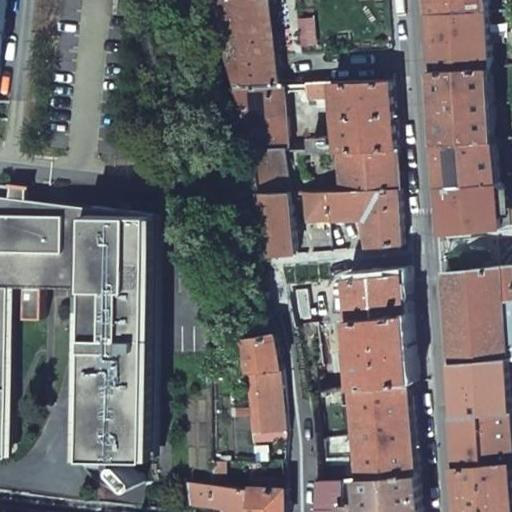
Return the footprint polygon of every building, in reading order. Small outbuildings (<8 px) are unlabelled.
[(211,0),(236,86),(282,84),(272,0),(211,0)] [(431,0),(431,1),(433,15),(491,10),(490,0),(431,0)] [(435,53),(436,70),(494,66),(491,10),(433,15),(435,53)] [(438,108),(440,142),(498,138),(494,66),(436,70),(438,108)] [(340,97),(343,149),(402,148),(399,114),(397,80),(308,83),(309,96),(309,99),(318,98),(332,98),(340,97)] [(236,86),(256,148),(286,149),(288,149),(285,92),(304,92),(304,96),(309,96),(308,83),(282,84),(236,86)] [(318,98),(318,106),(332,106),(332,98),(318,98)] [(308,139),(308,150),(324,150),(334,149),(333,135),(313,136),(313,139),(308,139)] [(441,165),(443,187),(501,181),(498,138),(440,142),(441,165)] [(291,193),(286,149),(256,148),(259,193),(291,193)] [(343,149),(345,191),(404,189),(404,182),(402,148),(343,149)] [(308,150),(299,150),(300,177),(310,177),(310,182),(315,182),(315,177),(325,177),(324,150),(308,150)] [(511,179),(501,181),(443,187),(444,200),(445,231),(485,228),(507,226),(506,196),(511,195),(511,179)] [(30,187),(0,183),(0,195),(29,198),(30,187)] [(345,191),(309,192),(313,253),(334,251),(332,218),(363,218),(364,228),(371,228),(372,247),(407,244),(406,229),(404,189),(345,191)] [(259,193),(265,257),(277,256),(295,254),(298,254),(293,192),(291,193),(259,193)] [(0,452),(11,452),(12,285),(94,286),(93,455),(94,455),(125,455),(131,455),(157,455),(159,213),(29,198),(0,195),(0,452)] [(448,285),(453,363),(511,357),(511,356),(507,265),(489,267),(447,271),(448,285)] [(343,314),(344,320),(353,319),(411,313),(411,305),(408,271),(350,277),(353,313),(343,314)] [(286,286),(294,326),(324,323),(320,281),(286,286)] [(356,354),(358,385),(415,380),(413,347),(411,313),(353,319),(355,342),(350,343),(351,347),(355,347),(356,354)] [(315,365),(318,392),(352,386),(358,385),(356,354),(333,359),(334,332),(319,333),(321,358),(319,358),(320,365),(315,365)] [(247,339),(254,372),(263,371),(286,369),(279,333),(247,339)] [(240,340),(245,373),(254,372),(247,339),(240,340)] [(456,415),(511,409),(511,357),(453,363),(456,403),(456,415)] [(263,371),(266,431),(291,429),(286,369),(263,371)] [(358,394),(365,478),(422,472),(422,465),(417,405),(415,380),(358,385),(352,386),(353,395),(358,394)] [(511,462),(511,409),(456,415),(459,454),(460,467),(511,462)] [(125,455),(125,465),(125,467),(126,469),(139,482),(141,484),(145,483),(147,482),(148,479),(148,475),(148,474),(134,460),(131,459),(131,455),(125,455)] [(461,500),(462,511),(511,511),(511,462),(460,467),(461,500)] [(425,511),(425,504),(422,472),(365,478),(361,478),(363,499),(364,510),(359,511),(425,511)] [(253,511),(289,511),(290,487),(279,487),(279,480),(275,478),(264,478),(263,480),(263,487),(252,487),(253,511)] [(319,481),(317,511),(343,511),(344,503),(346,479),(319,481)] [(193,480),(193,503),(227,507),(226,511),(253,511),(252,487),(193,480)] [(344,503),(343,511),(359,511),(364,510),(363,499),(354,500),(355,502),(344,503)]
